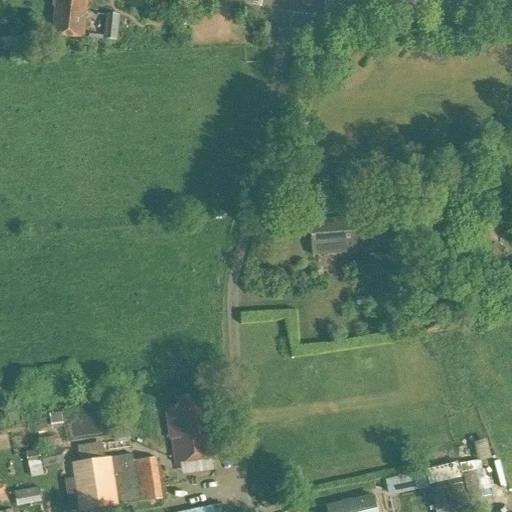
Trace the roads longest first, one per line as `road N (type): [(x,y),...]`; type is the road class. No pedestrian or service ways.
road 1 (unclassified): [(253,511),(236,473),(233,287),(291,4)]
road 2 (secondary): [(291,4),(511,1)]
